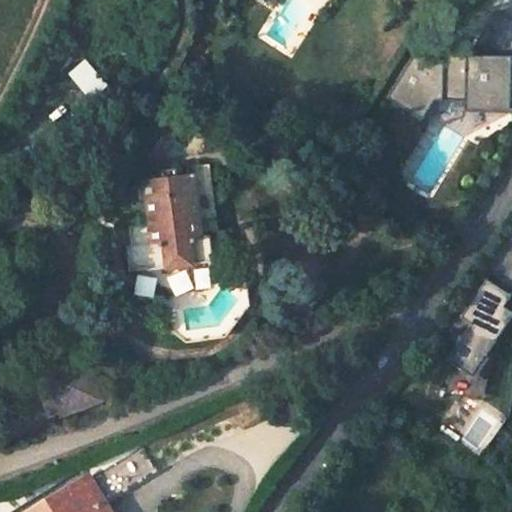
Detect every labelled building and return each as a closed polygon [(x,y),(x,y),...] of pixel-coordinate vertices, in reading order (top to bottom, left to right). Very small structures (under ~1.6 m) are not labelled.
[(511,13),(492,2),(474,33),(473,46),(438,45),(422,34),(386,88),(421,111),(432,92),(460,92),(460,104),(507,105),(508,48),(511,40),(511,13)] [(168,72),(152,96),(167,106),(183,81),(168,72)] [(127,134),(145,148),(170,108),(167,106),(152,96),(127,134)] [(139,243),(143,273),(215,263),(211,233),(197,235),(189,174),(142,181),(150,241),(139,243)] [(451,360),(477,375),(500,338),(498,321),(503,324),(510,312),(502,307),(509,296),(484,282),(463,316),(474,323),(451,360)] [(44,378),(59,416),(100,398),(84,361),(44,378)] [(89,475),(105,501),(156,469),(141,444),(89,475)] [(26,511),(104,511),(84,479),(26,511)]
